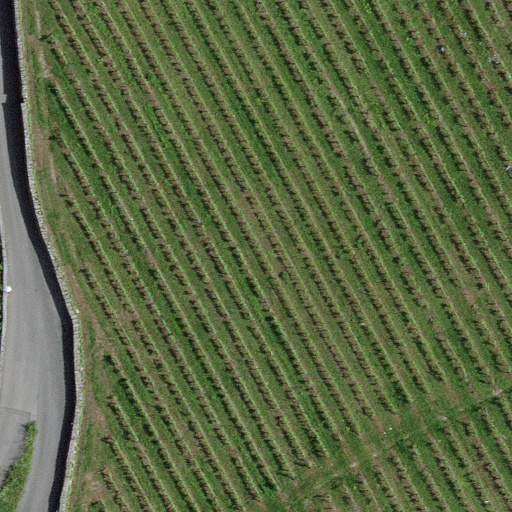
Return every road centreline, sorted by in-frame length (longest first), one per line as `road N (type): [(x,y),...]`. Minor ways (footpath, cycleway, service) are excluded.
road 1 (residential): [(42,310),(18,180),(0,0)]
road 2 (residential): [(41,511),(56,424),(55,349),(42,310)]
road 3 (residential): [(0,478),(35,371),(42,310)]
